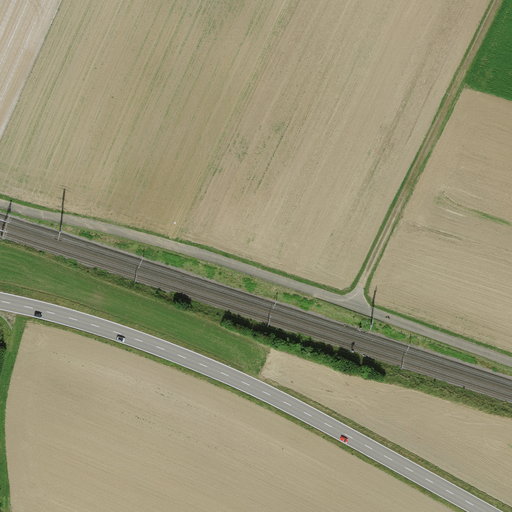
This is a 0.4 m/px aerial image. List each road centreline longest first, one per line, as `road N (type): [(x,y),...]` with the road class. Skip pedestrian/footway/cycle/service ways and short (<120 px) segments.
road 1 (track): [(0,202),(212,256),(511,362)]
road 2 (primary): [(0,301),(98,325),(206,365),(485,511)]
road 3 (track): [(496,0),(352,304)]
